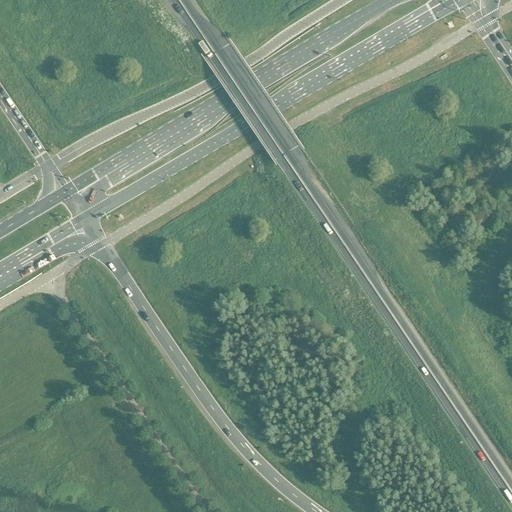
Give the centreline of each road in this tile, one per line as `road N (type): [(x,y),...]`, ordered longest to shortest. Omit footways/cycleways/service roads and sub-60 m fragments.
road 1 (trunk): [(173,0),(511,499)]
road 2 (trunk): [(511,484),(184,0)]
road 3 (unclassified): [(100,244),(289,124),(482,21)]
road 4 (trunk): [(84,219),(459,0)]
road 5 (trunk): [(389,0),(63,192)]
road 6 (trunk): [(100,244),(239,443),(318,511)]
road 7 (unclassified): [(341,0),(199,89),(47,166)]
road 8 (unclassified): [(204,511),(47,277)]
